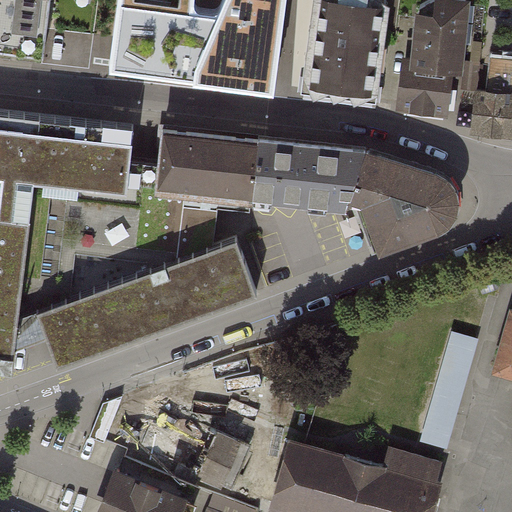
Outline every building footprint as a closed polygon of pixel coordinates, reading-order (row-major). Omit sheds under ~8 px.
[(0,0),(0,50),(45,55),(51,0),(0,0)] [(119,0),(111,65),(273,86),(283,0),(224,0),(223,4),(219,8),(214,9),(202,7),(197,4),(194,0),(119,0)] [(316,0),(305,92),(375,101),(387,0),(316,0)] [(415,0),(403,106),(449,111),(462,0),(415,0)] [(474,131),(511,133),(511,64),(478,62),(474,131)] [(0,170),(5,171),(36,175),(129,185),(130,178),(158,182),(161,158),(132,154),(136,125),(0,109),(0,170)] [(158,182),(258,194),(265,136),(165,124),(161,158),(158,182)] [(353,205),(354,200),(360,147),(265,136),(258,194),(353,205)] [(453,175),(442,170),(360,147),(354,200),(363,204),(380,248),(446,224),(457,216),(461,208),(464,200),(463,192),(460,183),(453,175)] [(0,362),(14,364),(16,346),(19,316),(36,175),(5,171),(1,212),(0,211),(0,362)] [(238,237),(19,316),(16,346),(47,334),(57,363),(257,291),(238,237)] [(511,317),(496,374),(511,377),(511,317)] [(480,336),(452,328),(419,439),(447,447),(480,336)] [(93,434),(108,439),(121,401),(107,396),(93,434)] [(149,458),(211,483),(230,438),(167,413),(149,458)] [(286,511),(427,511),(442,464),(387,448),(381,470),(284,442),(265,506),(286,511)] [(92,511),(174,511),(179,501),(109,472),(92,511)]
